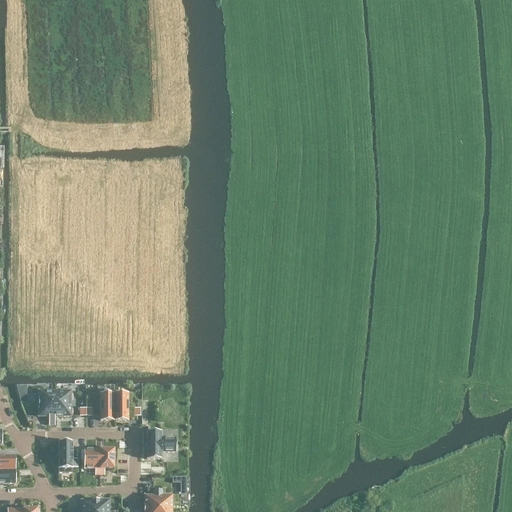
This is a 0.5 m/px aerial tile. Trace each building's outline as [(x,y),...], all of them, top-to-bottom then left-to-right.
[(27,387),(16,386),(21,404),(27,404),(27,387)] [(55,392),(38,392),(38,418),(49,418),(55,418),(55,392)] [(71,418),(71,392),(55,392),(55,418),(71,418)] [(114,395),(100,395),(100,422),(114,422),(114,395)] [(128,422),(128,395),(114,395),(114,422),(128,422)] [(166,435),(151,435),(151,463),(167,463),(167,457),(180,457),(180,442),(166,442),(166,435)] [(72,443),(57,443),(57,470),(57,475),(72,474),(72,470),(77,470),(77,460),(72,460),(72,443)] [(100,451),(84,451),(84,471),(95,471),(100,471),(100,451)] [(114,451),(100,451),(100,471),(105,471),(114,471),(114,451)] [(0,471),(15,471),(15,457),(0,457),(0,471)] [(15,471),(0,471),(0,485),(15,485),(15,471)] [(153,496),(144,496),(144,510),(172,510),(172,496),(164,496),(164,490),(153,490),(153,496)] [(95,511),(95,501),(81,502),(81,511),(95,511)] [(109,511),(109,501),(95,501),(95,511),(109,511)]
